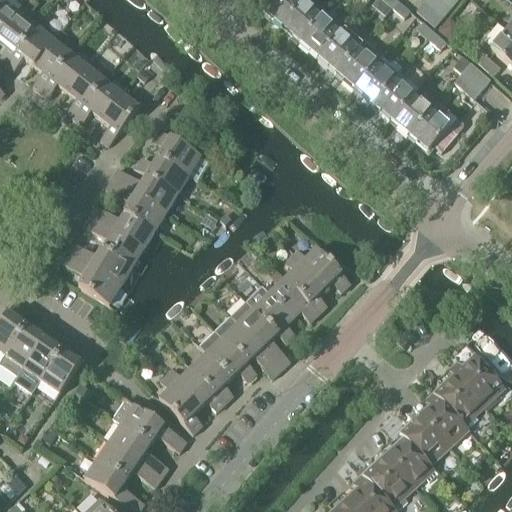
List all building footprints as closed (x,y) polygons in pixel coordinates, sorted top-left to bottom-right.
[(281,31),(303,5),(297,0),(263,0),(259,6),(265,11),(262,14),(281,31)] [(391,13),(397,6),(390,0),(381,0),(380,3),(391,13)] [(451,11),(438,0),(428,0),(424,5),(442,21),(451,11)] [(459,1),(456,0),(438,0),(451,11),(459,1)] [(0,40),(18,18),(0,4),(0,40)] [(321,20),(303,5),(281,31),(299,46),(321,20)] [(442,21),(424,5),(416,15),(433,31),(442,21)] [(409,16),(397,6),(391,13),(403,23),(409,16)] [(325,16),(321,20),(299,46),(317,62),(343,31),(325,16)] [(18,18),(0,40),(0,45),(7,51),(0,60),(0,66),(5,70),(35,31),(18,18)] [(448,22),(438,34),(450,45),(461,32),(448,22)] [(427,44),(433,37),(422,27),(416,34),(427,44)] [(52,44),(35,31),(5,70),(12,76),(22,63),(32,70),(52,44)] [(361,47),(343,31),(317,62),(335,78),(361,47)] [(511,40),(505,34),(489,53),(511,72),(511,40)] [(433,37),(427,44),(439,54),(445,47),(433,37)] [(52,44),(32,70),(41,78),(31,91),(39,96),(69,58),(52,44)] [(364,44),(361,47),(335,78),(353,93),(381,61),(382,60),(364,44)] [(69,58),(39,96),(46,102),(56,89),(66,97),(86,71),(69,58)] [(475,67),(479,70),(492,81),(499,73),(482,59),(475,67)] [(399,76),(381,61),(353,93),(371,109),(393,83),(399,76)] [(460,78),(469,68),(461,61),(452,71),(460,78)] [(469,68),(460,78),(454,85),(473,102),(489,85),(469,68)] [(86,71),(66,97),(75,104),(65,117),(73,123),(103,84),(86,71)] [(412,99),(393,83),(371,109),(389,124),(412,99)] [(120,98),(103,84),(73,123),(80,129),(90,116),(100,124),(120,98)] [(120,98),(100,124),(109,131),(99,144),(108,150),(138,112),(120,98)] [(429,114),(412,99),(389,124),(407,140),(429,114)] [(435,107),(429,114),(407,140),(426,156),(432,151),(440,158),(464,130),(447,115),(446,116),(435,107)] [(188,180),(196,185),(208,166),(199,161),(200,161),(158,135),(151,146),(162,153),(157,161),(188,180)] [(188,180),(157,161),(152,170),(141,163),(134,173),(145,180),(146,180),(176,199),(188,180)] [(117,173),(111,184),(165,217),(176,199),(146,180),(145,180),(141,188),(117,173)] [(165,217),(111,184),(104,194),(128,209),(123,217),(154,236),(165,217)] [(94,210),(88,220),(142,254),(154,236),(123,217),(118,225),(94,210)] [(142,254),(88,220),(82,230),(106,245),(100,254),(131,273),(142,254)] [(131,273),(100,254),(95,262),(72,247),(65,257),(120,291),(131,273)] [(297,253),(291,259),(324,294),(331,288),(340,297),(349,288),(315,253),(305,262),(297,253)] [(120,291),(65,257),(59,267),(83,282),(77,291),(108,310),(120,291)] [(292,274),(283,283),(317,318),(326,310),(317,301),(324,294),(291,259),(284,266),(292,274)] [(283,283),(268,298),(293,324),(299,317),(309,327),(317,318),(283,283)] [(261,291),(245,306),(277,339),(276,339),(286,349),(295,340),(286,331),(293,324),(268,298),(261,291)] [(277,339),(245,306),(229,321),(281,374),(289,366),(270,346),(276,339),(277,339)] [(0,357),(4,360),(25,331),(17,325),(24,315),(14,307),(0,326),(0,357)] [(229,321),(214,336),(246,369),(246,368),(253,362),(272,382),(281,374),(229,321)] [(25,331),(4,360),(5,361),(0,367),(0,370),(15,381),(21,372),(22,373),(50,332),(40,325),(32,336),(25,331)] [(22,373),(13,386),(31,398),(40,385),(60,355),(52,350),(60,339),(50,332),(22,373)] [(246,369),(214,336),(198,351),(205,358),(230,384),(237,377),(246,387),(255,378),(246,368),(246,369)] [(454,366),(446,373),(481,410),(486,415),(499,403),(497,400),(505,392),(479,364),(480,363),(465,347),(450,361),(454,366)] [(68,361),(60,355),(40,385),(58,398),(86,357),(75,350),(68,361)] [(205,358),(189,373),(224,408),(232,400),(223,390),(230,384),(205,358)] [(172,373),(166,379),(199,414),(206,407),(215,416),(224,408),(189,373),(180,382),(172,373)] [(481,410),(446,373),(435,384),(439,389),(432,396),(468,433),(479,423),(474,417),(481,410)] [(199,414),(166,379),(159,385),(168,394),(158,403),(192,439),(201,430),(192,420),(199,414)] [(431,395),(413,412),(450,452),(469,434),(468,433),(432,396),(431,395)] [(120,428),(150,449),(155,441),(178,457),(186,446),(125,404),(111,424),(119,429),(120,428)] [(70,420),(75,413),(69,409),(64,415),(70,420)] [(450,452),(413,412),(401,423),(407,428),(399,436),(403,440),(431,470),(450,452)] [(120,428),(119,429),(108,446),(161,482),(168,472),(144,457),(150,449),(120,428)] [(47,432),(40,443),(50,450),(57,439),(47,432)] [(388,445),(380,453),(415,490),(434,473),(431,470),(403,440),(392,450),(388,445)] [(161,482),(108,446),(96,464),(125,485),(131,477),(154,492),(161,482)] [(370,471),(362,478),(393,511),(397,511),(407,503),(405,501),(415,490),(380,453),(366,466),(370,471)] [(38,463),(46,469),(49,464),(41,459),(38,463)] [(125,485),(96,464),(83,483),(125,511),(140,511),(143,508),(120,492),(125,485)] [(361,477),(340,497),(354,511),(393,511),(362,478),(361,477)] [(14,498),(5,487),(0,491),(0,493),(9,503),(14,498)] [(330,511),(354,511),(340,497),(328,509),(330,511)]
